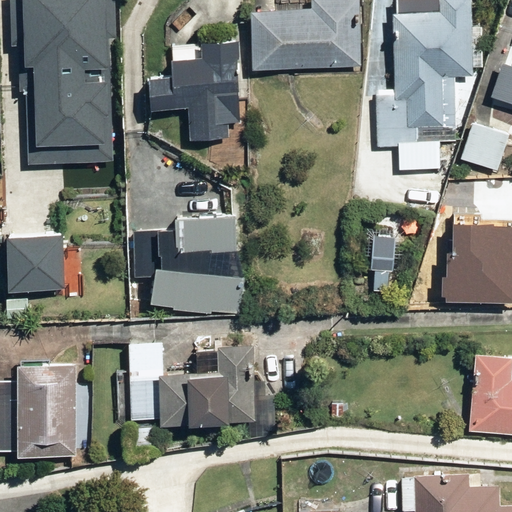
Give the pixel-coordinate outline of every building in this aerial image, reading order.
[(117,156),(117,0),(17,0),(17,84),(33,84),(32,155),(117,156)] [(244,9),(245,69),(355,67),(353,0),(303,0),(303,8),(244,9)] [(391,0),(391,14),(385,14),(385,86),(373,86),(374,150),(416,149),(416,140),(449,140),(448,77),(468,77),(467,64),(478,64),(478,25),(463,26),(462,0),(391,0)] [(143,79),(144,110),(183,109),(184,141),(225,139),(224,123),(238,122),(235,40),(194,41),(194,55),(163,56),(164,78),(143,79)] [(511,60),(510,66),(498,61),(484,96),(511,106),(511,60)] [(504,130),(466,120),(456,160),(493,170),(504,130)] [(188,228),(137,224),(134,275),(160,276),(159,296),(246,312),(253,271),(218,265),(221,244),(243,248),(246,206),(190,203),(188,228)] [(73,227),(18,224),(15,281),(71,283),(73,227)] [(371,263),(345,261),(343,289),(369,290),(371,263)] [(501,266),(455,264),(454,293),(500,295),(501,266)] [(35,305),(10,303),(8,322),(33,324),(35,305)] [(131,412),(264,417),(266,341),(224,339),(223,365),(169,363),(170,337),(133,335),(132,369),(121,369),(119,424),(131,424),(131,412)] [(511,346),(483,344),(477,426),(511,428),(511,346)] [(28,377),(0,375),(0,446),(81,451),(86,356),(29,353),(28,377)] [(170,421),(137,419),(136,439),(168,442),(170,421)] [(424,471),(407,471),(407,504),(422,505),(421,511),(511,511),(511,500),(506,500),(507,478),(479,477),(479,466),(424,465),(424,471)] [(254,511),(250,501),(223,511),(254,511)] [(350,511),(351,505),(305,502),(304,511),(350,511)]
